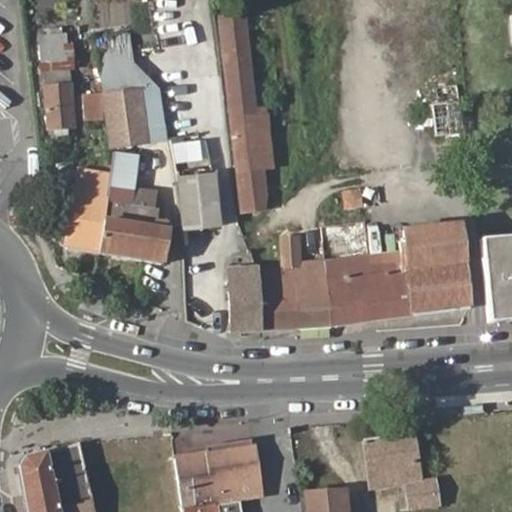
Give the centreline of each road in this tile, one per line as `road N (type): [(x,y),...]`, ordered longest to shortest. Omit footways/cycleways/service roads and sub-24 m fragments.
road 1 (secondary): [(9,368),(75,371),(189,394),(278,381)]
road 2 (secondary): [(278,381),(168,362),(26,309)]
road 3 (secondary): [(278,381),(511,365)]
